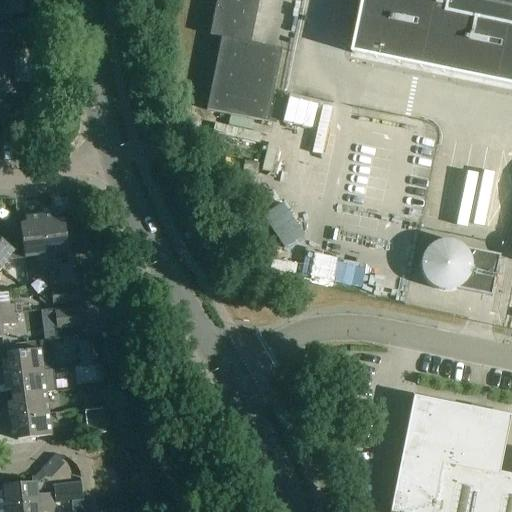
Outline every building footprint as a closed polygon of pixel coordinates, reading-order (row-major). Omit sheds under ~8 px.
[(8,0),(8,15),(32,16),(32,0),(8,0)] [(267,124),(281,52),(250,45),(258,0),(216,0),(210,37),(221,39),(206,112),(267,124)] [(511,0),(365,0),(354,59),(511,91),(511,0)] [(0,94),(14,95),(16,36),(0,35),(0,94)] [(278,124),(276,138),(301,141),(303,127),(278,124)] [(500,194),(511,196),(511,173),(504,172),(500,194)] [(40,217),(47,272),(57,271),(55,255),(67,253),(62,220),(57,221),(56,215),(40,217)] [(37,273),(47,272),(40,217),(25,218),(26,225),(19,225),(21,240),(23,259),(35,258),(37,273)] [(23,259),(21,240),(2,226),(0,228),(0,268),(0,269),(8,259),(10,261),(23,259)] [(54,305),(78,303),(77,290),(53,292),(54,305)] [(110,296),(111,307),(136,305),(135,293),(110,296)] [(0,316),(15,314),(14,305),(0,306),(0,316)] [(136,305),(111,307),(113,319),(114,319),(115,326),(135,323),(135,317),(137,316),(136,305)] [(58,332),(82,329),(79,309),(55,312),(58,332)] [(15,314),(0,316),(0,338),(1,338),(0,327),(0,326),(16,324),(15,314)] [(82,368),(102,365),(98,339),(79,342),(82,368)] [(0,366),(0,377),(52,371),(49,348),(6,354),(7,359),(2,360),(2,366),(0,366)] [(77,387),(105,383),(102,365),(82,368),(75,369),(77,387)] [(12,397),(45,393),(54,392),(52,371),(0,377),(0,386),(5,386),(5,392),(11,392),(12,397)] [(89,407),(101,406),(100,388),(88,389),(89,407)] [(0,410),(0,420),(48,415),(45,393),(12,397),(13,402),(7,403),(8,409),(0,410)] [(511,511),(511,477),(498,474),(510,419),(414,400),(391,511),(511,511)] [(89,435),(105,433),(102,411),(87,413),(89,435)] [(48,415),(0,420),(0,430),(10,429),(11,436),(17,435),(17,441),(51,436),(48,415)] [(45,476),(41,471),(30,484),(36,483),(41,480),(45,476)] [(0,492),(0,508),(54,503),(53,494),(37,495),(36,483),(30,484),(1,487),(2,492),(0,492)] [(81,485),(52,488),(53,494),(54,503),(83,500),(81,485)] [(0,511),(54,511),(54,503),(0,508),(0,511)]
